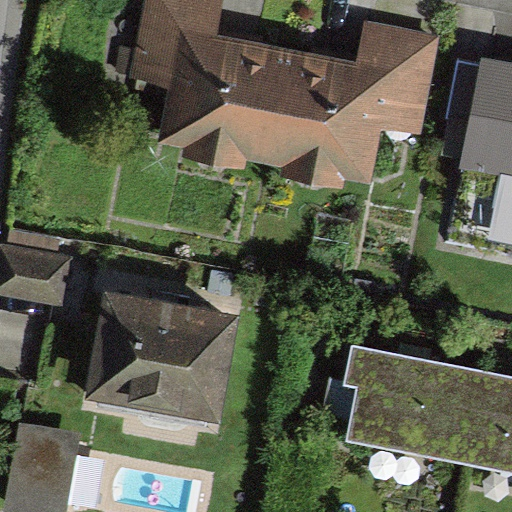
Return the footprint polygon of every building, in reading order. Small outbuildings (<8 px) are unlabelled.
[(161,124),(354,162),(369,89),(407,97),(421,28),(360,16),(354,46),(204,16),(206,0),(148,0),(138,52),(174,59),(161,124)] [(511,42),(484,37),(480,57),(458,53),(441,138),(511,151),(511,42)] [(0,253),(0,286),(44,293),(51,243),(2,237),(0,253)] [(100,389),(197,402),(214,272),(117,260),(100,389)] [(511,446),(511,341),(352,310),(344,350),(361,354),(349,414),(511,446)] [(6,491),(54,497),(65,416),(17,410),(6,491)] [(302,511),(312,446),(274,441),(265,507),(296,511),(302,511)]
